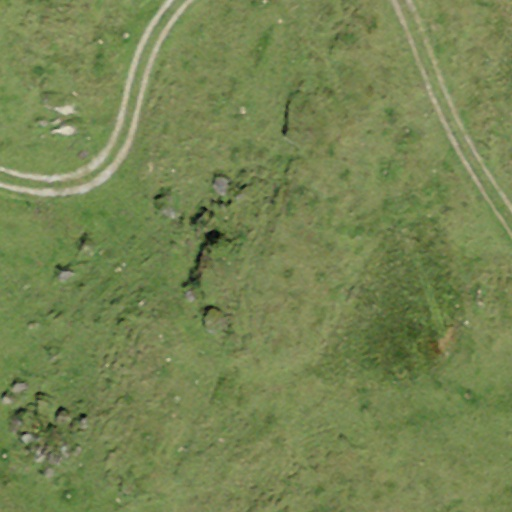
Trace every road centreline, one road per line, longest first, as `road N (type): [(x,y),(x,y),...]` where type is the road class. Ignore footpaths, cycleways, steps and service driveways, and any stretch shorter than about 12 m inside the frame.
road 1 (track): [(0,179),(74,185),(103,174),(123,155),(135,126),(154,49),(190,0)]
road 2 (track): [(399,0),(458,139),(511,218)]
